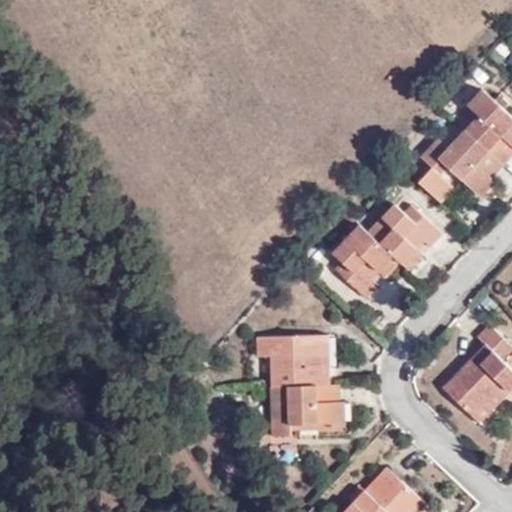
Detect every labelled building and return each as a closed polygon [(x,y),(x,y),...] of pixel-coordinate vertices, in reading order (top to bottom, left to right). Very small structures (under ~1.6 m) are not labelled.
[(511,155),(511,115),(484,89),(469,106),(479,115),(466,130),(504,165),(511,155)] [(504,165),(466,130),(450,147),(441,140),(424,159),(427,162),(433,168),(420,183),(441,202),(455,187),(440,174),(447,166),(478,193),(492,177),(504,165)] [(492,177),(478,193),(482,197),(496,181),(492,177)] [(443,233),(413,205),(405,212),(395,204),(369,231),(394,255),(400,260),(404,264),(418,248),(412,242),(419,235),(425,241),(431,246),(443,233)] [(369,231),(360,223),(333,253),(343,261),(335,269),(367,298),(379,285),(373,279),(367,274),(373,267),(380,272),(394,255),(369,231)] [(409,269),(423,254),(418,248),(404,264),(409,269)] [(385,277),(400,260),(394,255),(380,272),(385,277)] [(511,345),(489,324),(477,336),(486,344),(444,387),(472,414),(501,383),(511,391),(511,392),(511,345)] [(331,384),(330,364),(321,364),(320,335),(257,337),(258,356),(271,356),(272,386),(331,384)] [(330,364),(330,335),(320,335),(321,364),(330,364)] [(342,423),(342,401),(341,383),(331,384),(272,386),(271,386),(270,386),(272,436),(291,435),(291,425),(342,423)] [(481,422),(511,391),(501,383),(472,414),(481,422)] [(405,511),(420,497),(388,467),(345,511),(405,511)] [(414,511),(424,501),(420,497),(405,511),(414,511)]
